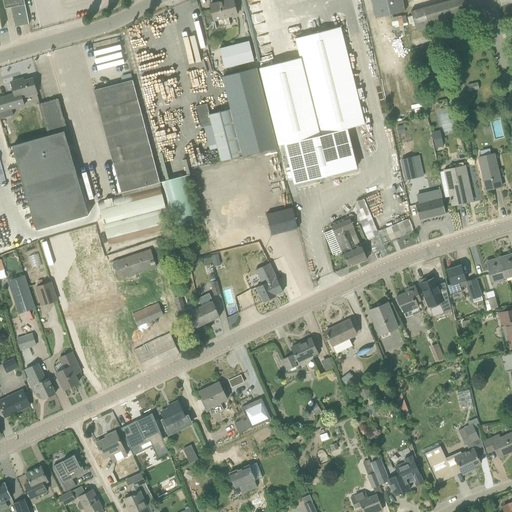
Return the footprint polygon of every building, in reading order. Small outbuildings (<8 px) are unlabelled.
[(11,7),(15,26),(29,23),(24,0),(3,0),(5,8),(11,7)] [(233,0),(228,0),(210,5),(214,20),(237,14),(233,0)] [(402,0),(371,0),(376,18),(405,11),(402,0)] [(469,16),(464,0),(449,0),(424,7),(429,27),(469,16)] [(395,27),(407,23),(404,15),(392,19),(395,27)] [(296,38),(301,57),(260,67),(280,145),(285,144),(295,183),(357,167),(347,128),(365,124),(341,27),(296,38)] [(251,40),(222,48),(227,67),(256,60),(251,40)] [(243,156),(277,147),(257,68),(222,77),(231,109),(243,156)] [(24,105),(22,97),(37,93),(33,78),(20,82),(19,80),(11,82),(15,94),(0,97),(0,117),(1,119),(14,115),(12,109),(24,105)] [(159,182),(133,80),(94,90),(121,192),(159,182)] [(64,131),(69,145),(71,145),(58,99),(39,104),(48,136),(64,131)] [(212,125),(210,114),(207,104),(196,106),(202,127),(212,125)] [(243,156),(231,109),(210,114),(212,125),(221,161),(243,156)] [(434,147),(443,146),(441,129),(433,130),(434,147)] [(89,215),(69,145),(64,131),(48,136),(23,144),(13,146),(37,229),(89,215)] [(486,190),(502,186),(494,154),(479,157),(486,190)] [(406,183),(418,181),(413,157),(401,160),(406,183)] [(445,170),(453,206),(469,202),(468,194),(471,193),(465,166),(445,170)] [(200,224),(187,175),(162,182),(174,230),(200,224)] [(160,186),(122,196),(98,201),(110,246),(172,230),(160,186)] [(419,220),(446,214),(441,194),(422,198),(421,195),(414,197),(419,220)] [(364,201),(358,203),(364,218),(361,219),(367,233),(376,228),(364,201)] [(272,235),(298,228),(293,208),(266,214),(272,235)] [(343,253),(349,267),(367,259),(361,244),(360,244),(354,228),(349,217),(331,224),(336,235),(334,235),(342,254),(343,253)] [(386,225),(389,239),(414,233),(410,219),(386,225)] [(152,249),(111,259),(116,277),(156,267),(152,249)] [(275,251),(270,253),(280,278),(285,276),(275,251)] [(33,267),(43,265),(40,253),(30,255),(33,267)] [(211,255),(214,266),(220,264),(217,254),(211,255)] [(511,254),(501,258),(506,277),(511,275),(511,254)] [(506,277),(501,258),(487,262),(492,281),(506,277)] [(275,295),(283,291),(277,277),(276,277),(270,263),(256,269),(263,284),(256,287),(260,295),(261,294),(264,302),(272,298),(272,297),(275,295),(275,296),(276,296),(275,295)] [(466,282),(461,266),(447,270),(452,284),(447,285),(450,295),(460,292),(459,290),(462,289),(461,288),(467,286),(468,286),(466,282)] [(20,312),(35,307),(25,275),(9,281),(20,312)] [(450,303),(446,287),(445,287),(446,288),(439,290),(435,278),(428,280),(427,278),(420,280),(421,283),(420,284),(429,307),(443,302),(444,305),(450,303)] [(476,278),(466,282),(468,286),(467,286),(471,299),(482,296),(476,278)] [(215,295),(221,294),(217,280),(211,282),(215,295)] [(41,306),(58,300),(52,281),(35,287),(41,306)] [(411,309),(413,314),(420,311),(419,308),(422,307),(419,300),(421,300),(415,285),(408,288),(409,291),(396,296),(400,306),(401,306),(404,312),(411,309)] [(185,308),(181,295),(175,297),(179,310),(185,308)] [(491,309),(498,307),(496,297),(488,299),(491,309)] [(213,301),(201,307),(208,322),(220,316),(213,301)] [(137,324),(163,316),(160,303),(133,311),(137,324)] [(398,326),(388,303),(370,310),(380,333),(398,326)] [(186,308),(196,328),(208,322),(201,307),(194,310),(192,305),(186,308)] [(511,310),(500,313),(502,325),(504,325),(509,347),(511,346),(511,310)] [(329,337),(333,345),(336,352),(351,345),(347,338),(356,333),(350,320),(326,331),(328,334),(327,334),(328,337),(329,337)] [(142,370),(180,354),(170,332),(133,348),(142,370)] [(21,350),(27,348),(35,346),(32,334),(17,338),(21,350)] [(296,362),(298,361),(298,362),(318,353),(311,338),(291,347),(295,356),(293,357),(292,355),(282,360),(286,369),(287,371),(297,365),(296,362)] [(125,341),(105,345),(107,355),(127,351),(125,341)] [(430,346),(436,360),(443,357),(436,343),(430,346)] [(67,368),(65,369),(57,373),(64,389),(78,383),(75,374),(81,371),(72,352),(60,358),(62,364),(65,362),(67,368)] [(7,373),(19,367),(14,358),(3,364),(7,373)] [(43,399),(55,394),(48,378),(46,379),(38,363),(26,369),(30,378),(28,379),(35,394),(40,392),(43,399)] [(200,391),(199,391),(208,408),(208,407),(219,402),(219,403),(228,399),(219,382),(210,386),(211,387),(200,392),(200,391)] [(17,412),(30,405),(23,390),(0,400),(0,405),(6,417),(14,413),(13,412),(16,411),(17,412)] [(271,420),(262,400),(242,409),(241,408),(240,408),(247,421),(243,423),(242,421),(234,425),(239,435),(247,431),(247,430),(251,429),(251,430),(271,420)] [(186,417),(178,401),(171,405),(172,407),(161,412),(158,407),(152,410),(155,418),(162,414),(164,419),(162,420),(165,426),(167,425),(167,426),(173,423),(174,424),(175,424),(176,425),(178,425),(179,424),(180,424),(181,423),(181,421),(181,420),(181,419),(186,417)] [(157,426),(153,414),(138,421),(128,425),(132,434),(126,437),(130,447),(132,452),(140,448),(139,445),(152,439),(154,445),(159,443),(161,449),(166,447),(158,426),(157,426)] [(464,428),(471,442),(479,439),(472,424),(464,428)] [(97,442),(105,458),(110,456),(125,449),(130,447),(126,437),(121,428),(109,434),(110,436),(97,442)] [(499,457),(511,451),(511,432),(500,438),(499,435),(484,442),(488,452),(495,449),(499,457)] [(458,465),(463,474),(470,470),(469,468),(481,463),(474,449),(470,451),(461,454),(460,452),(446,458),(443,452),(426,459),(437,484),(438,484),(437,483),(454,475),(451,469),(458,465)] [(190,463),(198,459),(195,452),(187,456),(190,463)] [(72,479),(85,473),(75,455),(54,466),(63,484),(64,483),(67,491),(76,486),(72,479)] [(403,473),(389,478),(388,479),(395,496),(399,494),(400,494),(401,494),(401,493),(410,489),(408,483),(414,480),(416,486),(424,482),(412,455),(404,459),(406,462),(399,465),(403,473)] [(381,458),(370,462),(374,472),(385,468),(381,458)] [(230,473),(236,488),(239,486),(242,493),(257,487),(255,480),(263,477),(257,462),(230,473)] [(26,474),(30,482),(25,484),(32,499),(48,491),(44,483),(48,481),(41,466),(26,474)] [(141,473),(127,480),(131,489),(145,482),(141,473)] [(373,488),(379,485),(375,473),(368,476),(373,488)] [(6,484),(0,486),(0,503),(12,499),(6,484)] [(79,497),(81,501),(78,503),(78,505),(79,508),(82,509),(84,508),(86,511),(92,511),(94,511),(104,511),(102,507),(93,489),(79,497)] [(74,500),(70,491),(60,496),(65,505),(74,500)] [(356,507),(361,505),(364,511),(376,511),(383,510),(377,495),(369,498),(367,491),(352,496),(356,507)] [(149,511),(140,492),(134,494),(126,498),(132,511),(130,511),(149,511)] [(24,497),(13,501),(17,511),(29,511),(30,511),(24,497)] [(511,511),(511,502),(502,507),(504,511),(511,511)]
